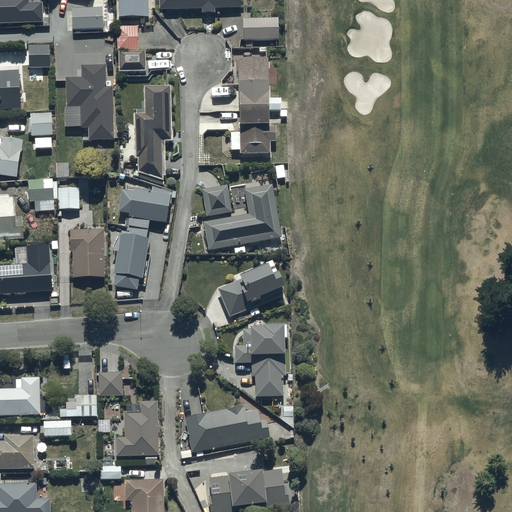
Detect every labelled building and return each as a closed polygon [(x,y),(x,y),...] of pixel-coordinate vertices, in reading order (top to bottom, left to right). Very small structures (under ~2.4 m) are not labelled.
[(0,0),(0,22),(43,21),(43,2),(29,2),(29,0),(0,0)] [(146,0),(114,0),(115,21),(147,20),(146,0)] [(156,0),(157,12),(199,11),(199,16),(212,16),(212,11),(240,10),(240,0),(156,0)] [(102,9),(69,11),(70,34),(103,32),(102,9)] [(240,22),(240,42),(276,41),(276,21),(240,22)] [(137,29),(114,30),(115,53),(138,52),(137,29)] [(47,70),(47,48),(26,48),(27,70),(47,70)] [(115,56),(116,75),(143,74),(143,55),(115,56)] [(273,144),(273,130),(264,130),(263,113),(278,113),(278,100),(267,101),(266,61),(236,62),(236,88),(233,88),(233,135),(227,135),(227,153),(237,153),(237,157),(267,157),(267,144),(273,144)] [(80,79),(62,80),(64,108),(61,108),(62,132),(86,131),(87,144),(112,142),(110,89),(105,89),(103,68),(79,69),(80,79)] [(0,111),(18,111),(16,75),(0,75),(0,111)] [(135,175),(161,184),(161,145),(168,145),(167,90),(141,90),(142,118),(131,118),(132,161),(134,161),(135,175)] [(52,138),(50,115),(29,116),(30,139),(52,138)] [(0,177),(14,180),(20,143),(0,139),(0,177)] [(52,213),(50,181),(25,183),(27,204),(32,204),(33,215),(52,213)] [(200,225),(205,254),(279,239),(269,187),(241,192),(246,216),(200,225)] [(199,192),(203,219),(229,215),(225,188),(199,192)] [(79,191),(56,191),(56,212),(79,212),(79,191)] [(129,195),(118,193),(114,214),(127,217),(124,236),(118,234),(108,254),(114,255),(109,277),(113,278),(111,289),(134,294),(136,281),(140,282),(147,243),(143,242),(146,224),(162,227),(168,198),(130,191),(129,195)] [(0,242),(22,241),(20,219),(12,220),(10,201),(0,201),(0,242)] [(101,232),(67,233),(68,253),(70,253),(71,279),(102,279),(101,232)] [(47,248),(13,250),(14,268),(0,268),(0,296),(50,293),(47,248)] [(235,283),(215,290),(226,319),(253,309),(252,306),(281,295),(270,265),(233,279),(235,283)] [(282,362),(282,340),(284,340),(284,327),(262,327),(262,330),(240,331),(240,348),(232,348),(232,366),(248,366),(248,378),(253,378),(253,399),(280,399),(280,378),(282,378),(282,362)] [(120,374),(95,375),(96,399),(120,399),(120,374)] [(3,387),(0,386),(0,413),(23,413),(22,376),(3,376),(3,387)] [(51,415),(51,420),(95,419),(94,397),(73,398),(74,405),(63,405),(63,412),(57,412),(57,415),(51,415)] [(113,439),(113,458),(143,458),(143,466),(155,466),(155,403),(137,403),(137,405),(125,405),(125,416),(121,416),(121,439),(113,439)] [(241,409),(182,420),(187,444),(181,445),(182,453),(178,454),(179,461),(190,459),(189,456),(195,455),(195,458),(202,457),(201,453),(206,452),(207,456),(211,455),(211,451),(267,441),(263,421),(257,422),(255,412),(242,415),(241,409)] [(41,424),(41,439),(69,438),(69,423),(41,424)] [(7,441),(0,440),(0,468),(35,468),(34,434),(7,434),(7,441)] [(98,468),(98,482),(120,482),(120,468),(98,468)] [(277,473),(205,481),(207,504),(205,504),(205,511),(226,511),(227,511),(256,508),(257,510),(284,507),(282,490),(279,490),(277,473)] [(0,511),(50,511),(50,499),(36,499),(36,482),(0,483),(0,511)] [(161,511),(161,482),(122,483),(122,504),(128,504),(128,511),(161,511)]
